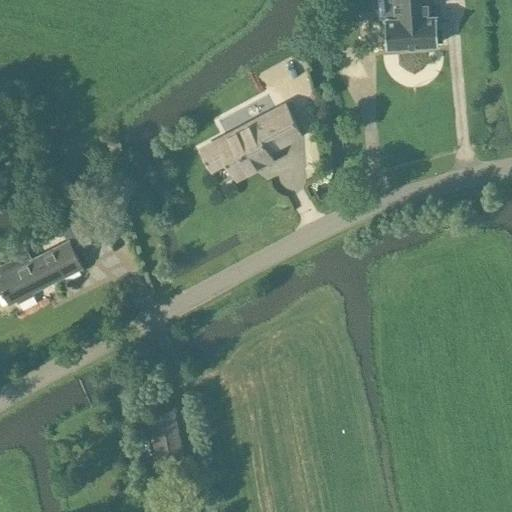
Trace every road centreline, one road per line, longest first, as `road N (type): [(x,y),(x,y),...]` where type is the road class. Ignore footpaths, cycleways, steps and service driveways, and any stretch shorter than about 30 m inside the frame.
road 1 (tertiary): [(0,400),(364,209),(511,168)]
road 2 (track): [(168,310),(106,127)]
